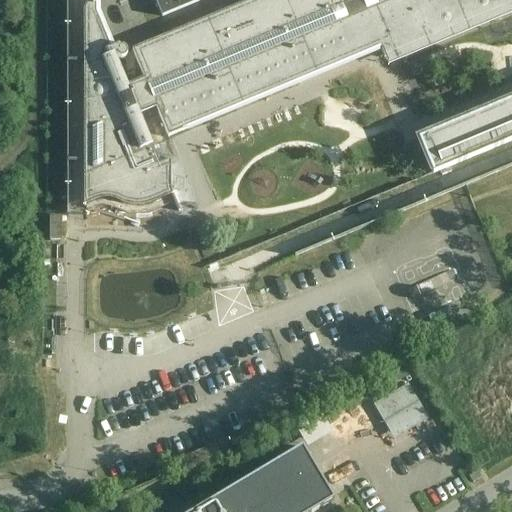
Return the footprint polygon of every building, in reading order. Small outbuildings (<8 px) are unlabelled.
[(511,0),(261,0),(132,54),(167,139),(381,50),(387,67),(511,14),(511,97),(415,138),(430,174),(511,139),(511,0)] [(154,0),(162,18),(200,2),(198,0),(154,0)] [(85,10),(84,12),(85,209),(92,205),(99,203),(104,202),(110,202),(115,204),(124,208),(134,210),(144,210),(153,207),(171,198),(169,194),(169,165),(159,170),(113,60),(116,59),(116,60),(118,62),(120,63),(122,63),(124,62),(125,61),(126,59),(126,57),(125,55),(123,53),(122,53),(120,53),(118,53),(118,51),(110,54),(94,16),(94,2),(93,3),(87,6),(85,10)] [(428,420),(407,385),(373,405),(393,440),(428,420)] [(327,425),(321,414),(297,429),(303,439),(327,425)] [(315,511),(333,501),(302,448),(194,511),(315,511)]
